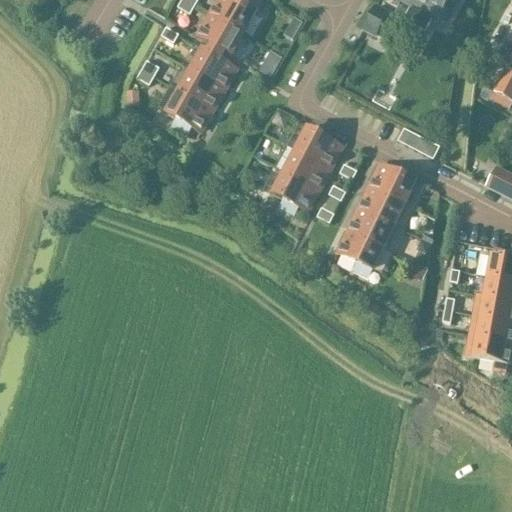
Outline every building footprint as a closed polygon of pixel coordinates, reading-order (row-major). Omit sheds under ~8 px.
[(195,10),(200,1),(198,0),(184,0),(183,3),(195,10)] [(219,0),(210,18),(243,37),(256,16),(263,3),(257,0),(232,0),(232,2),(228,0),(219,0)] [(398,6),(389,21),(399,26),(402,21),(424,33),(431,21),(436,24),(444,9),(450,12),(456,0),(394,0),(392,3),(398,6)] [(190,18),(195,10),(183,3),(178,11),(190,18)] [(374,7),(362,30),(389,45),(396,32),(380,24),(386,14),(374,7)] [(231,59),(243,37),(210,18),(197,40),(231,59)] [(294,21),(290,27),(299,32),(302,26),(294,21)] [(174,47),(179,38),(166,31),(161,40),(174,47)] [(191,74),(224,93),(237,71),(203,52),(191,74)] [(270,55),(267,61),(278,68),(282,61),(270,55)] [(154,80),(159,72),(147,65),(142,73),(154,80)] [(511,102),(511,73),(505,70),(493,93),(511,102)] [(149,89),(154,80),(142,73),(137,82),(149,89)] [(212,114),(224,93),(191,74),(179,95),(212,114)] [(127,95),(127,109),(140,109),(139,94),(127,95)] [(200,136),(212,114),(179,95),(166,116),(176,122),(172,130),(187,139),(192,131),(200,136)] [(273,125),(283,131),(288,121),(278,115),(273,125)] [(330,172),(342,150),(307,132),(296,154),(330,172)] [(406,149),(413,136),(404,132),(398,144),(406,149)] [(415,153),(422,141),(413,136),(406,149),(415,153)] [(424,158),(431,145),(422,141),(415,153),(424,158)] [(433,162),(440,150),(431,145),(424,158),(433,162)] [(319,193),(330,172),(296,154),(285,175),(319,193)] [(352,184),(357,175),(344,168),(340,177),(352,184)] [(404,208),(415,185),(380,168),(369,191),(404,208)] [(511,176),(496,169),(485,190),(511,203),(511,176)] [(307,215),(319,193),(285,175),(273,197),(283,203),(279,211),(294,219),(299,211),(307,215)] [(246,196),(250,189),(243,185),(239,192),(246,196)] [(341,205),(346,196),(333,189),(329,198),(330,199),(341,205)] [(394,229),(404,208),(369,191),(359,212),(394,229)] [(330,199),(323,212),(334,218),(341,205),(330,199)] [(329,227),(334,218),(322,211),(317,220),(329,227)] [(383,251),(394,229),(359,212),(348,234),(383,251)] [(368,282),(383,251),(348,234),(338,257),(356,266),(352,274),(368,282)] [(511,284),(511,255),(494,252),(493,259),(492,259),(488,280),(511,284)] [(422,285),(428,272),(414,266),(408,278),(422,285)] [(458,287),(460,275),(452,273),(450,285),(458,287)] [(511,305),(511,284),(488,280),(484,299),(484,300),(511,305)] [(511,326),(511,305),(484,300),(484,299),(476,298),(472,319),(511,326)] [(453,315),(455,303),(447,302),(445,314),(453,315)] [(450,327),(453,315),(445,314),(442,325),(450,327)] [(511,346),(511,326),(472,319),(469,339),(511,346)] [(506,376),(507,368),(509,368),(511,351),(511,346),(469,339),(465,360),(495,366),(493,374),(506,376)]
